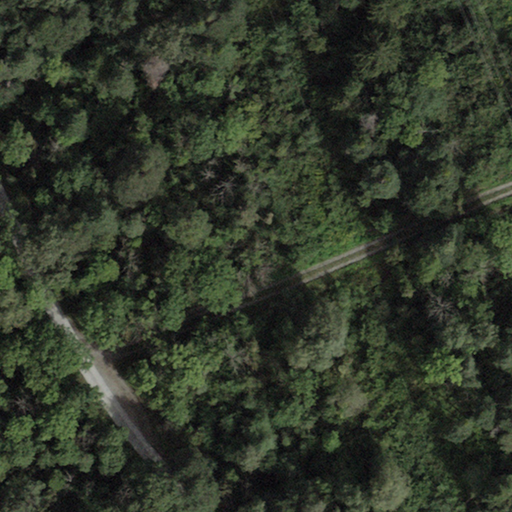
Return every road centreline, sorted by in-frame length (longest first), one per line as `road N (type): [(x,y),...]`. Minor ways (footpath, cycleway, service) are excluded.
road 1 (track): [(92,361),(511,200)]
road 2 (track): [(206,511),(21,265),(0,222)]
